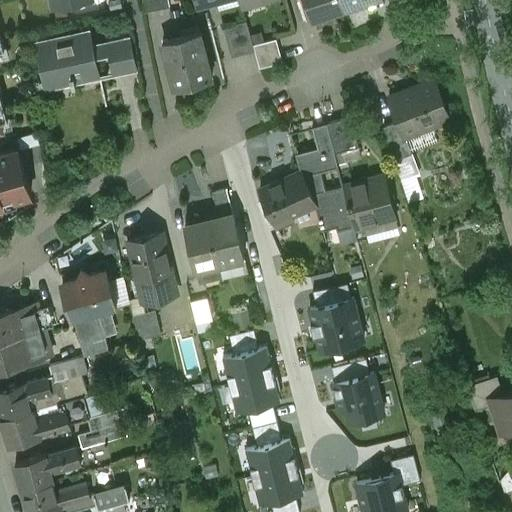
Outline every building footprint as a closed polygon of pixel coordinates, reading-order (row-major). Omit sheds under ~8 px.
[(167,0),(142,0),(145,12),(169,7),(167,0)] [(306,0),(313,18),(345,7),(345,6),(342,0),(306,0)] [(372,15),(352,19),(354,27),(374,22),(372,15)] [(247,21),(223,27),(231,57),(255,50),(253,45),(247,21)] [(201,32),(162,42),(174,88),(212,79),(201,32)] [(92,36),(41,48),(45,65),(49,64),(53,81),(71,77),(72,81),(101,74),(97,56),(94,44),(92,36)] [(130,36),(94,44),(97,56),(109,53),(112,67),(136,62),(130,36)] [(275,39),(253,45),(255,50),(260,68),(282,62),(275,39)] [(435,80),(389,98),(398,122),(404,138),(406,137),(405,135),(430,125),(431,127),(450,119),(435,80)] [(351,116),(327,122),(334,149),(335,152),(359,146),(351,116)] [(327,122),(312,126),(319,153),(334,149),(327,122)] [(404,138),(398,122),(384,127),(395,160),(412,153),(406,137),(404,138)] [(319,153),(297,158),(301,172),(303,177),(321,172),(339,167),(335,152),(334,149),(319,153)] [(0,202),(31,194),(18,150),(0,154),(0,202)] [(301,172),(260,190),(274,223),(315,204),(303,177),(301,172)] [(343,185),(326,189),(321,172),(303,177),(315,204),(322,231),(337,227),(338,230),(354,226),(343,185)] [(384,174),(343,185),(354,226),(355,228),(396,218),(384,174)] [(230,187),(214,191),(220,215),(236,212),(230,187)] [(220,215),(186,223),(195,264),(219,258),(220,262),(246,256),(236,212),(220,215)] [(164,231),(126,239),(139,295),(177,286),(164,231)] [(219,258),(195,264),(200,283),(224,278),(220,262),(219,258)] [(106,269),(90,274),(82,269),(78,277),(62,282),(73,320),(100,312),(117,307),(106,269)] [(314,292),(318,306),(351,297),(348,283),(314,292)] [(208,296),(193,299),(198,331),(213,328),(208,296)] [(364,339),(353,297),(351,297),(318,306),(309,308),(313,323),(309,324),(312,335),(315,334),(320,351),(364,339)] [(12,308),(0,311),(0,341),(45,328),(38,303),(13,311),(12,308)] [(156,308),(149,310),(153,333),(161,332),(156,308)] [(100,312),(73,320),(85,356),(110,349),(100,312)] [(148,320),(134,323),(138,340),(152,337),(148,320)] [(45,328),(0,341),(0,369),(28,361),(28,359),(52,352),(45,328)] [(231,334),(236,354),(259,349),(254,329),(231,334)] [(236,354),(226,356),(232,382),(271,373),(265,347),(259,349),(236,354)] [(84,356),(50,366),(53,375),(55,381),(68,377),(68,378),(83,374),(88,372),(84,356)] [(332,366),(336,382),(370,373),(366,358),(332,366)] [(384,412),(374,372),(370,373),(336,382),(332,383),(339,409),(346,407),(350,421),(384,412)] [(271,373),(232,382),(239,410),(249,407),(273,402),(278,400),(271,373)] [(83,374),(68,378),(74,398),(86,394),(89,393),(83,374)] [(53,375),(24,383),(32,410),(74,398),(68,378),(68,377),(55,381),(53,375)] [(498,375),(468,385),(476,410),(493,405),(491,398),(503,394),(498,375)] [(24,382),(0,389),(0,412),(2,419),(32,410),(24,383),(24,382)] [(511,390),(503,394),(491,398),(493,405),(502,432),(511,428),(511,390)] [(32,410),(2,419),(10,446),(40,437),(40,436),(73,427),(72,423),(89,418),(92,417),(86,394),(32,410)] [(277,421),(273,402),(249,407),(253,426),(277,421)] [(133,405),(92,417),(89,418),(92,430),(78,434),(78,435),(135,419),(135,420),(137,420),(133,405)] [(135,419),(78,435),(82,448),(127,435),(124,423),(135,420),(135,419)] [(258,446),(282,440),(277,421),(253,426),(258,446)] [(258,446),(249,448),(255,475),(294,465),(288,439),(282,440),(258,446)] [(77,448),(46,456),(50,470),(81,462),(77,448)] [(45,454),(16,462),(24,490),(53,482),(50,470),(46,456),(45,454)] [(398,472),(401,485),(420,480),(413,454),(392,460),(395,472),(398,472)] [(294,465),(255,475),(262,502),(272,499),(295,493),(301,492),(294,465)] [(363,511),(399,511),(408,510),(401,485),(398,472),(395,472),(356,483),(363,511)] [(53,482),(24,490),(29,511),(46,511),(60,508),(59,507),(55,492),(53,482)] [(87,483),(55,492),(59,507),(91,498),(87,483)] [(299,511),(295,493),(272,499),(274,511),(299,511)] [(124,511),(122,501),(98,508),(99,511),(124,511)]
